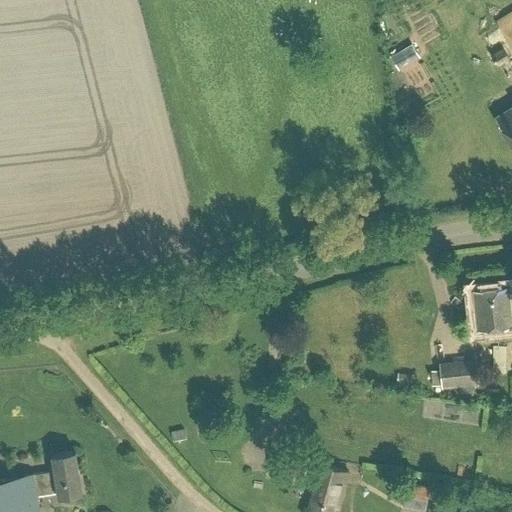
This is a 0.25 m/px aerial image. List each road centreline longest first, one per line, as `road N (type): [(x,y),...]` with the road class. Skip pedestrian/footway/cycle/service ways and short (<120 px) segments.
road 1 (tertiary): [(52,322),(511,227)]
road 2 (residential): [(212,511),(102,394),(56,339),(52,322)]
